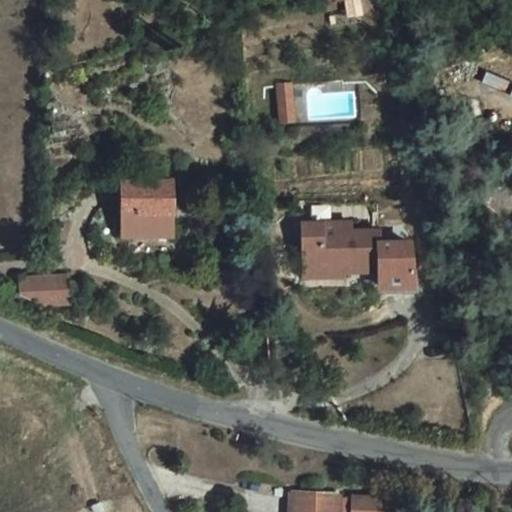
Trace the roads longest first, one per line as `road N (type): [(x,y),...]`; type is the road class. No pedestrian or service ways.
road 1 (tertiary): [(116,384),(282,433),(511,475)]
road 2 (unclassified): [(116,384),(126,438),(163,511)]
road 3 (tertiary): [(0,331),(116,384)]
